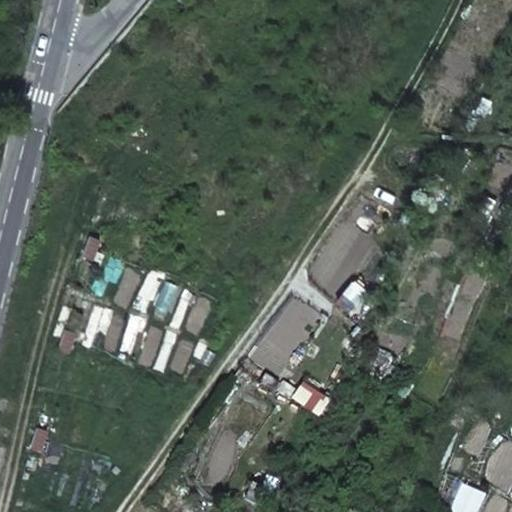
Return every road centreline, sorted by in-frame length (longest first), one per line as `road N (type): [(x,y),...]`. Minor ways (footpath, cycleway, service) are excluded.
road 1 (track): [(453,0),(378,138),(113,511)]
road 2 (track): [(10,511),(90,195)]
road 3 (secondary): [(39,78),(0,239)]
road 4 (residential): [(131,0),(81,62),(39,78)]
